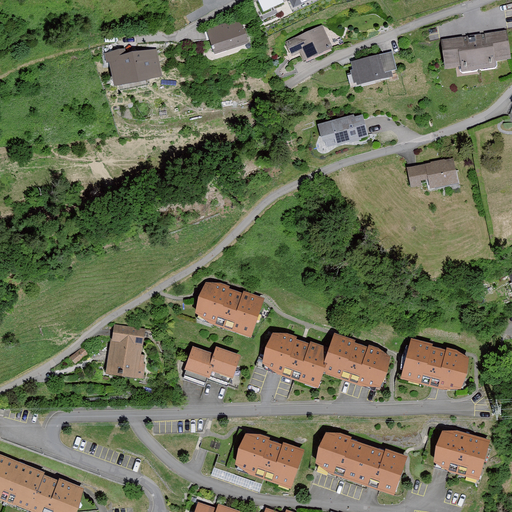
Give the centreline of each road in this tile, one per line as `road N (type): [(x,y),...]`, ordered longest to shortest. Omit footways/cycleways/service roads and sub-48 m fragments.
road 1 (residential): [(0,393),(197,268),(284,191),(347,162),(487,119),(511,100)]
road 2 (residential): [(160,511),(151,488),(57,446),(57,422),(68,417),(479,413)]
